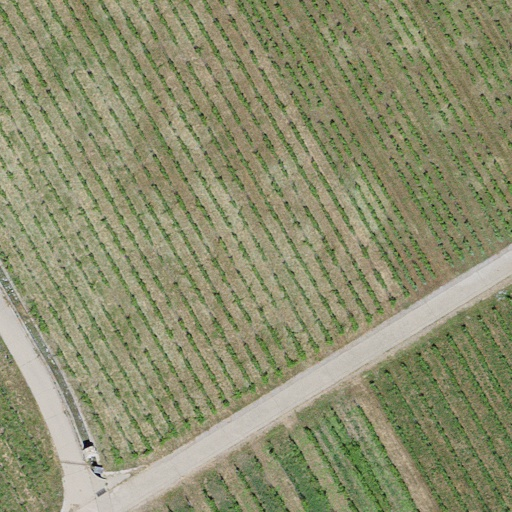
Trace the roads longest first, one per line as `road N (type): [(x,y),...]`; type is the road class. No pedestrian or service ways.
road 1 (track): [(511,267),(114,511)]
road 2 (track): [(88,511),(70,443),(0,305)]
